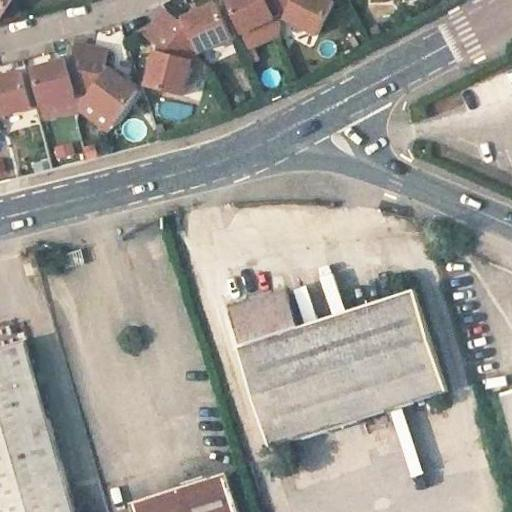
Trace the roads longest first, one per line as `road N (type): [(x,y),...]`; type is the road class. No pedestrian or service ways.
road 1 (tertiary): [(289,129),(216,162),(0,214)]
road 2 (tertiary): [(511,10),(348,99)]
road 3 (residential): [(511,225),(380,172)]
road 4 (residential): [(0,37),(129,0)]
